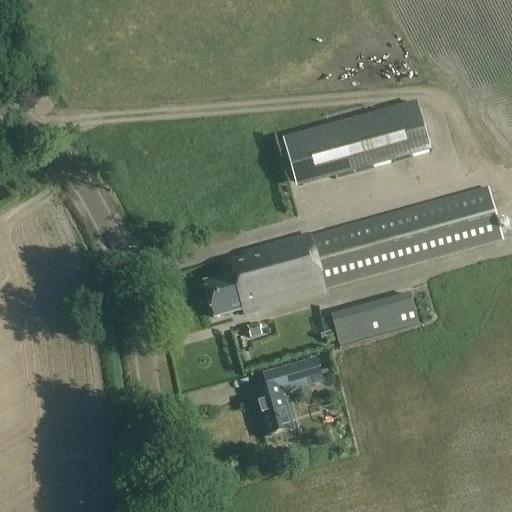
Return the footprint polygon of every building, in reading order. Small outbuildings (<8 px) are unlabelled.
[(335,181),(431,154),(418,107),(283,145),(295,185),(333,174),(335,181)] [(324,292),(502,242),(489,190),(309,240),(309,237),(243,255),(244,260),(230,265),(233,277),(205,285),(214,319),(242,311),(243,317),(324,295),(324,292)] [(332,317),(341,348),(418,326),(409,295),(332,317)] [(258,325),(247,329),(251,340),(262,337),(258,325)] [(267,392),(253,396),(267,441),(294,433),(285,401),(287,401),(286,396),(324,385),(317,361),(263,376),(267,392)]
